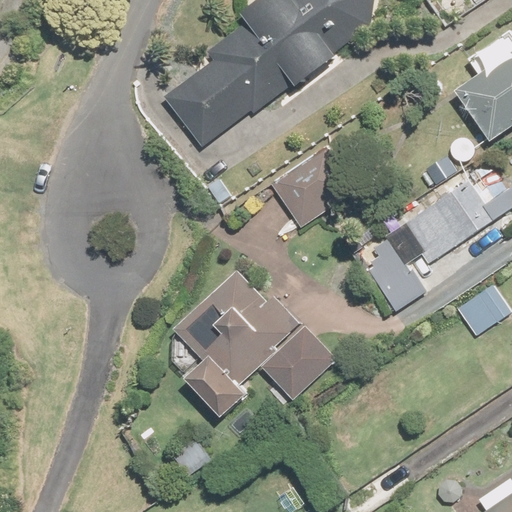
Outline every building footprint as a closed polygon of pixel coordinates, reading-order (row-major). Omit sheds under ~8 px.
[(213,65),(166,101),(202,153),(252,114),(254,117),(292,88),(296,94),(337,63),(334,57),(371,29),(374,0),(269,0),(242,20),(245,27),(208,54),(213,65)] [(511,59),(456,98),(491,148),(511,132),(511,59)] [(327,153),(272,191),(302,234),(357,196),(327,153)] [(472,187),(402,231),(428,271),(497,227),(472,187)] [(205,367),(185,387),(222,423),(247,398),(239,391),(261,370),(295,406),(340,362),(306,331),(279,354),(276,351),(299,327),(273,299),(268,305),(238,274),(175,335),(205,367)] [(511,311),(493,288),(458,314),(476,339),(511,314),(511,311)] [(175,454),(190,476),(214,460),(199,438),(175,454)] [(456,483),(447,483),(440,489),(439,498),(445,505),(454,506),(461,501),(463,492),(456,483)] [(511,511),(511,500),(493,511),(511,511)]
